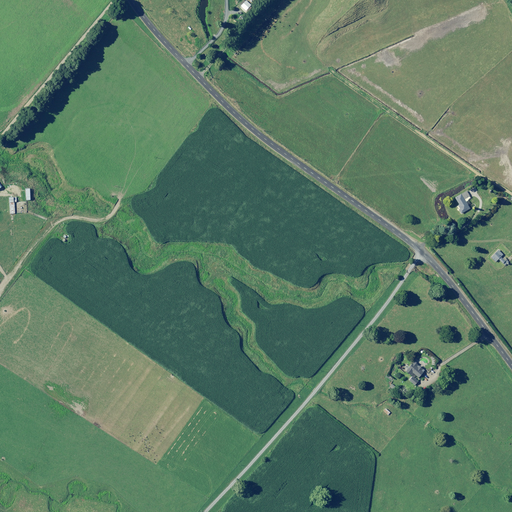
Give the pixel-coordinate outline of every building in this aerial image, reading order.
[(241,6),(246,11),(247,10),(248,12),(251,8),(250,6),(251,5),(246,0),(241,6)] [(470,196),(467,191),(455,198),(459,205),(458,205),(460,209),(459,210),(461,214),(470,209),(464,199),(470,196)] [(505,266),(509,263),(506,260),(505,261),(501,257),(503,255),(498,250),(491,257),(495,262),(498,259),(505,266)] [(412,377),(414,378),(416,375),(422,381),(425,377),(422,374),(425,371),(414,362),(406,371),(412,377)] [(409,453),(405,449),(400,454),(404,458),(409,453)]
